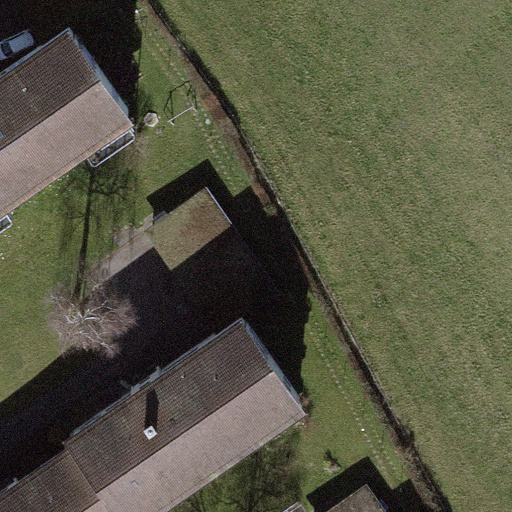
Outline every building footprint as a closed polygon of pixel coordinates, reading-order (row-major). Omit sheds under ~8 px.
[(15,0),(41,37),(64,22),(95,0),(15,0)] [(0,183),(119,101),(64,22),(41,37),(0,66),(0,183)] [(217,325),(237,311),(268,289),(197,188),(146,223),(217,325)] [(237,311),(217,325),(65,430),(70,437),(120,509),(291,389),(237,311)] [(121,511),(120,509),(70,437),(0,485),(0,511),(121,511)] [(377,511),(358,484),(317,511),(377,511)]
